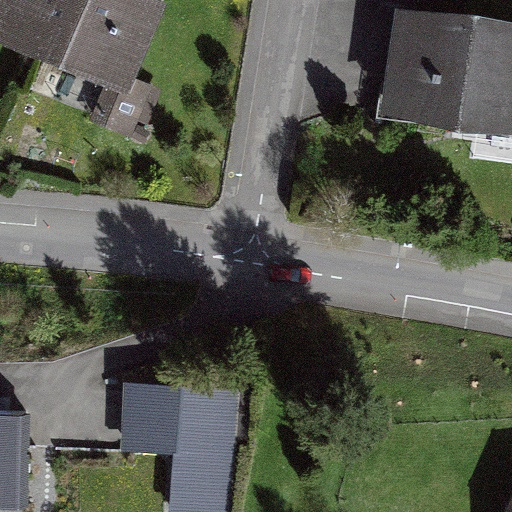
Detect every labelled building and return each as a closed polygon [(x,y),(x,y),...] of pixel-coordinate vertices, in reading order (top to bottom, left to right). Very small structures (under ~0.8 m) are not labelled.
[(0,0),(0,32),(29,45),(47,0),(0,0)] [(47,0),(29,45),(109,79),(93,116),(123,128),(140,89),(122,82),(155,3),(147,0),(47,0)] [(390,105),(493,120),(495,106),(511,108),(511,27),(452,18),(454,0),(387,0),(386,11),(404,14),(390,105)] [(172,509),(225,511),(234,389),(132,383),(127,444),(176,451),(172,509)] [(0,501),(21,503),(24,412),(0,411),(0,501)]
